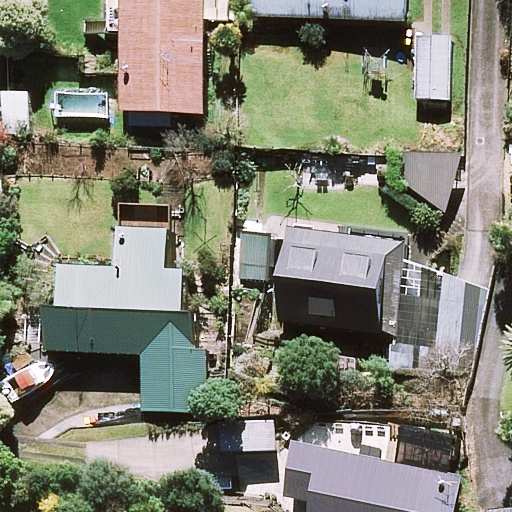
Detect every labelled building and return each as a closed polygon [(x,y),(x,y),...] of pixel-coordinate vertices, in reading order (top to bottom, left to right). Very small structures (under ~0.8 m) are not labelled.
[(209,119),(216,0),(136,0),(129,115),(209,119)] [(413,0),(257,0),(257,20),(412,26),(413,0)] [(454,44),(421,43),(420,102),(452,103),(454,44)] [(468,161),(403,157),(398,181),(409,188),(396,202),(422,222),(434,206),(448,216),(468,161)] [(177,278),(178,239),(170,239),(172,208),(129,206),(126,277),(72,274),(70,307),(56,306),(54,354),(149,358),(146,412),(206,415),(209,346),(201,346),(202,326),(193,315),(195,279),(177,278)] [(412,245),(294,234),(285,329),(434,343),(440,279),(409,276),(412,245)] [(268,238),(236,237),(234,269),(266,271),(268,238)] [(282,452),(281,424),(226,426),(227,455),(282,452)] [(461,511),(468,482),(299,448),(289,499),(316,505),(314,511),(461,511)] [(511,511),(511,502),(494,505),(494,511),(511,511)]
